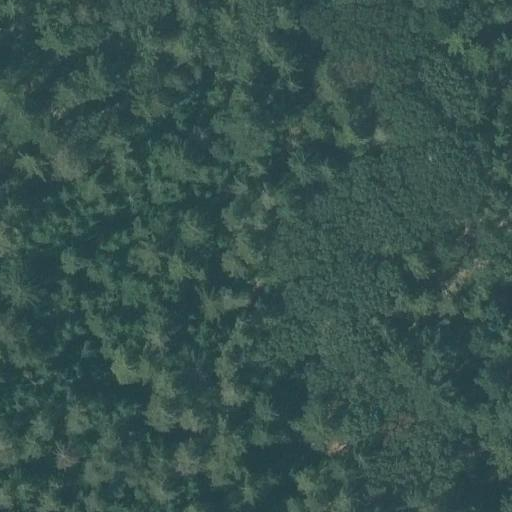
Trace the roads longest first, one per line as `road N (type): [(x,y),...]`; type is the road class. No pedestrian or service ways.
road 1 (track): [(362,0),(443,117),(435,145),(351,203),(322,251),(321,335),(445,511)]
road 2 (track): [(0,183),(267,0)]
road 3 (track): [(511,462),(430,496),(321,511)]
